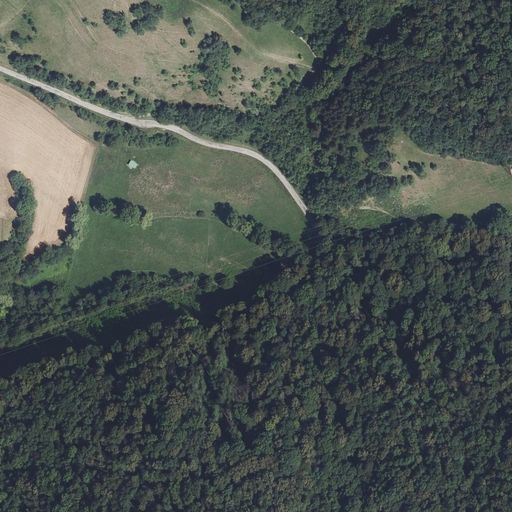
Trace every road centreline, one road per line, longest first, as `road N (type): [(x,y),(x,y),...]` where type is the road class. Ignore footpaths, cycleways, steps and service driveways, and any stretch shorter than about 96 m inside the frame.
road 1 (tertiary): [(0,68),(114,115),(261,158),(317,237),(307,276),(283,296),(234,319),(154,323),(100,361),(50,382),(0,425)]
road 2 (track): [(511,236),(437,242),(388,213),(349,203),(307,88)]
road 3 (track): [(0,79),(90,140),(95,153),(67,236),(0,275)]
road 4 (track): [(307,88),(247,118),(125,118)]
